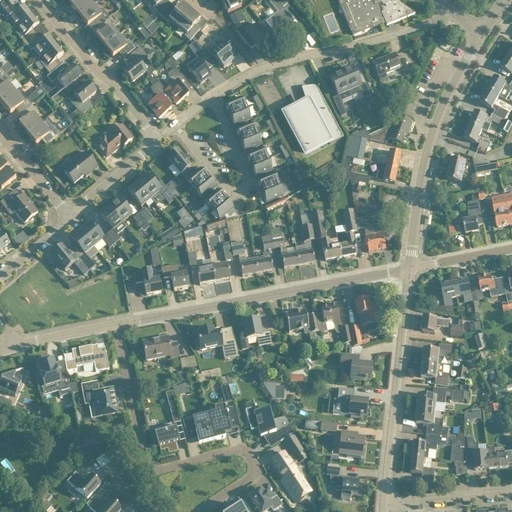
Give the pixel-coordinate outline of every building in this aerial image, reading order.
[(0,0),(0,17),(1,16),(13,6),(8,1),(9,0),(0,0)] [(88,0),(74,0),(77,2),(71,7),(76,13),(74,15),(74,14),(73,15),(77,19),(93,6),(88,0)] [(119,0),(118,0),(114,3),(120,10),(124,6),(119,0)] [(149,0),(155,7),(153,8),(159,17),(170,6),(165,0),(149,0)] [(241,8),(237,0),(228,0),(222,3),(227,14),(241,8)] [(283,9),(287,6),(281,0),(265,0),(277,14),(265,24),(277,38),(294,23),(283,9)] [(415,15),(393,0),(336,0),(353,37),(385,24),(386,27),(415,15)] [(177,28),(191,12),(182,5),(176,11),(170,6),(159,17),(167,23),(169,21),(177,28)] [(23,7),(18,12),(13,6),(1,16),(6,22),(10,19),(17,28),(32,15),(28,10),(27,11),(23,7)] [(103,10),(99,13),(93,6),(77,19),(80,23),(81,23),(81,22),(82,21),(87,27),(93,22),(97,28),(109,18),(103,10)] [(200,20),(191,12),(177,28),(186,35),(184,37),(190,42),(200,31),(194,26),(200,20)] [(238,12),(229,16),(234,26),(243,22),(238,12)] [(37,21),(32,15),(17,28),(14,31),(26,46),(36,37),(37,36),(33,30),(39,26),(35,22),(37,21)] [(109,18),(97,28),(102,33),(96,38),(101,44),(100,46),(99,45),(99,46),(102,50),(109,44),(110,44),(110,43),(118,37),(112,29),(120,23),(113,15),(109,18)] [(274,45),(258,24),(254,27),(254,28),(250,32),(249,31),(246,33),(240,26),(239,27),(241,28),(236,32),(250,50),(255,46),(262,55),(274,45)] [(48,37),(42,42),(37,36),(36,37),(26,46),(31,52),(35,48),(42,57),(57,45),(52,39),(51,41),(48,37)] [(128,41),(124,44),(118,37),(110,43),(110,44),(109,44),(102,50),(106,54),(106,53),(108,52),(113,58),(118,53),(123,59),(135,50),(128,41)] [(418,38),(410,40),(412,46),(420,43),(418,38)] [(219,39),(207,48),(221,65),(233,55),(219,39)] [(214,66),(195,43),(188,48),(197,59),(186,68),(200,86),(212,76),(208,71),(214,66)] [(42,57),(38,60),(45,69),(50,75),(62,66),(57,60),(63,55),(60,51),(61,50),(57,45),(42,57)] [(141,65),(146,61),(147,60),(147,59),(147,58),(147,57),(140,48),(131,55),(123,62),(128,67),(123,72),(132,84),(133,83),(141,76),(146,72),(141,65)] [(385,75),(389,73),(392,72),(400,69),(394,55),(372,64),(380,83),(387,79),(385,75)] [(511,58),(508,56),(501,69),(511,76),(511,75),(511,58)] [(166,63),(171,72),(168,75),(174,85),(166,92),(174,102),(174,103),(176,105),(188,96),(186,93),(192,88),(176,69),(178,68),(171,59),(166,63)] [(72,66),(68,69),(64,64),(62,66),(50,75),(47,78),(52,84),(57,80),(65,90),(81,77),(72,66)] [(340,72),(351,98),(362,93),(365,99),(372,96),(367,84),(360,87),(352,69),(349,70),(349,69),(340,72)] [(351,98),(340,72),(332,76),(333,77),(330,79),(338,97),(332,99),(337,111),(341,118),(346,115),(341,102),(351,98)] [(10,80),(8,78),(6,75),(0,80),(0,103),(2,105),(15,94),(9,86),(13,83),(10,80)] [(511,83),(510,87),(495,78),(487,90),(499,97),(504,88),(511,92),(511,83)] [(168,107),(174,103),(174,102),(166,92),(158,83),(150,89),(156,99),(148,106),(159,120),(171,110),(168,107)] [(68,100),(75,108),(81,117),(86,113),(94,107),(88,100),(96,94),(88,84),(68,100)] [(312,87),(310,87),(301,89),(304,97),(305,97),(309,103),(285,116),(306,154),(328,143),(329,145),(343,138),(318,91),(317,90),(316,89),(315,88),(312,87)] [(15,94),(2,105),(10,115),(16,110),(20,116),(32,106),(41,98),(45,94),(40,89),(36,92),(27,100),(25,98),(26,96),(20,89),(15,94)] [(494,105),(499,97),(487,90),(480,103),(491,110),(492,109),(496,111),(493,116),(502,120),(505,121),(509,113),(494,105)] [(256,105),(261,103),(257,96),(252,99),(256,105)] [(54,105),(59,102),(55,97),(50,100),(54,105)] [(242,98),(225,105),(230,116),(246,109),(242,98)] [(259,111),(264,109),(261,103),(256,105),(259,111)] [(36,111),(32,106),(20,116),(25,121),(19,126),(27,136),(35,130),(41,124),(35,117),(38,114),(36,111)] [(246,109),(230,116),(234,127),(251,120),(246,109)] [(475,112),(470,126),(482,131),(485,124),(489,126),(492,120),(488,118),(484,116),(475,112)] [(388,139),(391,140),(401,144),(406,131),(408,132),(412,123),(399,118),(395,130),(392,129),(388,139)] [(35,130),(27,136),(35,146),(41,141),(46,147),(61,134),(58,131),(48,119),(41,124),(35,130)] [(269,130),(274,127),(270,121),(265,123),(269,130)] [(511,124),(505,121),(500,130),(507,134),(511,125),(511,124)] [(236,131),(240,142),(257,135),(252,124),(236,131)] [(93,144),(104,158),(110,153),(112,155),(117,151),(115,149),(119,146),(121,149),(133,140),(122,126),(107,138),(104,135),(93,144)] [(479,137),(482,131),(470,126),(464,140),(479,146),(477,151),(486,155),(490,145),(482,142),(484,139),(479,137)] [(71,127),(66,131),(70,135),(75,131),(71,127)] [(272,136),(277,133),(274,127),(269,130),(272,136)] [(257,135),(240,142),(245,152),(261,145),(257,135)] [(354,138),(350,137),(346,158),(362,162),(367,141),(354,138)] [(279,148),(282,155),(287,152),(284,146),(279,148)] [(263,149),(246,156),(251,168),(268,161),(263,149)] [(381,150),(378,165),(380,166),(397,170),(401,154),(389,151),(381,150)] [(169,158),(167,160),(180,175),(175,179),(180,184),(191,175),(187,170),(191,167),(177,151),(175,153),(174,152),(168,157),(169,158)] [(290,158),(287,152),(282,155),(286,161),(290,158)] [(90,172),(96,167),(97,169),(98,168),(85,153),(74,162),(75,164),(64,173),(74,185),(84,177),(86,178),(89,176),(88,175),(89,174),(90,172)] [(448,181),(457,183),(461,184),(464,173),(466,163),(452,160),(448,181)] [(272,171),(268,161),(251,168),(255,178),(272,171)] [(496,165),(475,169),(476,175),(497,171),(496,165)] [(342,172),(341,179),(368,185),(370,178),(346,173),(347,167),(343,166),(342,172)] [(377,175),(376,180),(381,182),(384,183),(394,185),(397,170),(380,166),(379,173),(378,172),(377,175)] [(9,173),(6,169),(0,174),(0,193),(15,180),(9,173)] [(186,181),(194,190),(208,179),(200,170),(186,181)] [(295,178),(300,176),(297,170),(292,172),(295,178)] [(257,182),(262,192),(278,186),(274,175),(257,182)] [(298,185),(303,182),(300,176),(295,178),(298,185)] [(147,177),(138,185),(151,200),(160,192),(147,177)] [(208,179),(194,190),(202,199),(215,188),(208,179)] [(169,184),(165,188),(167,191),(170,194),(174,191),(169,184)] [(154,204),(151,200),(138,185),(128,192),(141,208),(145,205),(148,208),(154,204)] [(266,203),(283,196),(278,186),(262,192),(266,203)] [(5,190),(0,193),(0,194),(3,198),(8,194),(5,190)] [(2,202),(0,203),(9,215),(12,215),(13,215),(14,213),(18,217),(24,225),(28,222),(31,222),(33,220),(33,217),(38,214),(31,206),(32,205),(24,195),(21,198),(15,191),(8,197),(2,202)] [(175,200),(170,195),(170,194),(167,191),(161,196),(169,205),(175,200)] [(170,195),(175,200),(179,196),(175,191),(170,195)] [(226,200),(218,191),(204,202),(212,211),(226,200)] [(497,229),(511,226),(505,197),(491,200),(497,229)] [(185,198),(180,202),(185,207),(189,203),(185,198)] [(119,200),(109,208),(122,224),(131,216),(119,200)] [(226,200),(212,211),(219,221),(233,209),(226,200)] [(268,208),(265,210),(267,217),(287,207),(284,201),(268,208)] [(466,235),(479,232),(478,226),(484,225),(482,214),(480,203),(480,202),(468,204),(469,221),(463,222),(466,235)] [(112,231),(107,235),(115,245),(118,242),(120,240),(117,236),(126,228),(122,224),(109,208),(100,216),(112,231)] [(301,228),(304,242),(315,240),(311,215),(309,209),(299,211),(300,217),(302,228),(301,228)] [(358,230),(363,228),(363,226),(375,224),(381,223),(378,209),(372,211),(370,212),(355,215),(357,226),(358,230)] [(139,215),(147,224),(152,219),(144,210),(139,215)] [(183,210),(177,215),(182,221),(179,223),(184,229),(193,222),(183,210)] [(337,240),(341,259),(356,256),(354,246),(352,237),(351,233),(356,232),(352,211),(343,213),(347,233),(336,235),(337,240)] [(321,213),(311,215),(315,240),(326,238),(322,218),(321,213)] [(198,214),(194,217),(198,223),(202,219),(198,214)] [(141,229),(147,224),(139,215),(133,219),(141,229)] [(224,222),(206,228),(208,234),(226,228),(224,222)] [(109,249),(115,245),(107,235),(103,239),(90,224),(81,232),(93,248),(102,240),(109,249)] [(363,228),(368,254),(385,250),(380,224),(370,226),(363,228)] [(202,228),(184,234),(185,241),(203,237),(202,228)] [(0,230),(0,251),(10,244),(0,230)] [(84,256),(93,248),(81,232),(71,240),(84,256)] [(167,233),(159,238),(163,244),(171,239),(167,233)] [(271,236),(274,249),(284,247),(282,234),(271,236)] [(274,249),(271,236),(261,238),(264,251),(274,249)] [(182,238),(172,240),(173,243),(178,243),(179,247),(184,246),(182,238)] [(325,262),(341,259),(337,240),(322,243),(325,262)] [(222,244),(223,249),(226,263),(232,261),(230,248),(229,243),(222,244)] [(233,258),(244,256),(242,243),(231,245),(233,258)] [(295,248),(297,255),(299,267),(314,264),(312,254),(311,245),(305,246),(295,248)] [(53,254),(51,256),(65,272),(74,263),(61,248),(59,249),(58,248),(52,253),(53,254)] [(157,249),(150,252),(152,259),(159,257),(157,249)] [(283,270),(299,267),(297,255),(288,256),(286,249),(280,251),(282,260),(283,270)] [(197,268),(194,255),(193,250),(187,251),(189,263),(190,269),(197,268)] [(273,272),(271,262),(269,253),(263,254),(263,257),(254,259),(257,275),(273,272)] [(87,257),(81,262),(89,272),(95,267),(87,257)] [(238,259),(240,268),(242,278),(257,275),(254,259),(246,261),(245,257),(238,259)] [(84,276),(89,272),(81,262),(76,267),(84,276)] [(212,268),(215,283),(229,280),(229,281),(230,281),(228,271),(227,265),(212,268)] [(161,269),(161,270),(163,279),(171,278),(174,291),(189,288),(187,278),(186,274),(179,276),(177,266),(161,269)] [(197,271),(198,277),(199,286),(200,286),(215,283),(212,268),(197,271)] [(161,294),(159,284),(158,280),(152,281),(150,271),(143,272),(134,274),(135,285),(143,283),(146,296),(161,294)] [(474,282),(476,293),(485,292),(490,291),(491,298),(506,296),(505,290),(499,291),(497,281),(493,281),(492,276),(478,279),(479,281),(474,282)] [(73,293),(84,287),(81,281),(70,286),(73,293)] [(469,281),(455,283),(458,299),(463,298),(465,304),(473,302),(469,281)] [(445,307),(439,308),(440,314),(446,314),(455,316),(453,306),(452,300),(458,299),(455,283),(441,286),(445,307)] [(374,315),(378,314),(376,304),(369,305),(368,299),(354,302),(357,317),(359,316),(361,327),(367,326),(368,332),(377,330),(376,324),(374,315)] [(478,303),(470,304),(472,315),(480,314),(478,303)] [(504,316),(510,315),(508,303),(502,304),(504,316)] [(353,348),(349,330),(348,328),(342,329),(341,324),(340,324),(336,306),(321,309),(322,315),(316,316),(319,334),(327,333),(325,324),(334,323),(334,326),(335,333),(338,335),(341,334),(344,345),(346,345),(347,350),(353,348)] [(308,329),(307,321),(305,312),(285,316),(287,324),(287,325),(288,328),(289,333),(308,329)] [(315,316),(308,317),(310,329),(311,334),(309,334),(311,342),(320,340),(318,332),(315,316)] [(463,338),(464,330),(464,328),(461,317),(460,317),(458,327),(451,326),(450,324),(450,321),(449,321),(434,319),(424,318),(422,332),(435,334),(436,327),(452,329),(451,337),(463,338)] [(240,341),(242,351),(249,350),(247,340),(257,338),(259,348),(271,346),(269,334),(261,335),(259,320),(243,323),(246,340),(240,341)] [(480,323),(470,325),(472,335),(482,332),(480,323)] [(353,348),(361,346),(358,328),(349,330),(353,348)] [(200,351),(222,347),(224,360),(238,357),(233,338),(220,341),(218,332),(213,333),(212,330),(198,332),(199,335),(197,336),(200,351)] [(479,351),(486,348),(485,344),(483,336),(475,338),(479,351)] [(171,359),(179,358),(176,344),(169,345),(168,338),(159,340),(159,341),(142,344),(146,362),(171,357),(171,359)] [(64,362),(66,371),(66,373),(77,371),(76,368),(94,364),(95,373),(109,370),(104,348),(104,349),(98,350),(97,347),(97,346),(71,351),(71,352),(72,352),(74,362),(65,363),(65,361),(64,361),(64,362)] [(440,366),(441,358),(451,359),(451,357),(452,347),(440,346),(439,352),(424,350),(423,364),(440,366)] [(371,365),(360,364),(358,364),(358,358),(341,356),(340,368),(351,369),(350,380),(370,382),(371,365)] [(70,390),(66,373),(66,371),(57,374),(55,368),(53,360),(51,361),(50,359),(48,358),(40,360),(39,362),(40,364),(38,365),(40,373),(44,388),(56,385),(60,398),(71,395),(70,390)] [(194,358),(188,359),(190,370),(197,368),(194,358)] [(471,364),(473,370),(479,368),(477,362),(471,364)] [(423,364),(421,378),(436,380),(435,386),(445,387),(448,387),(449,374),(444,374),(444,366),(440,366),(423,364)] [(458,368),(457,380),(465,381),(467,369),(458,368)] [(0,376),(0,390),(14,397),(20,385),(12,381),(16,372),(0,376)] [(182,374),(175,377),(178,385),(185,382),(182,374)] [(94,404),(97,419),(118,415),(113,389),(99,392),(97,382),(80,385),(85,406),(94,404)] [(228,385),(220,387),(225,403),(233,401),(228,385)] [(511,385),(495,390),(498,402),(498,403),(511,399),(511,385)] [(179,388),(173,390),(175,399),(182,396),(179,388)] [(276,401),(284,401),(284,388),(273,388),(273,396),(275,396),(276,401)] [(339,390),(337,403),(342,403),(341,415),(348,416),(359,417),(359,418),(362,418),(362,417),(366,418),(368,401),(353,399),(354,391),(344,390),(339,390)] [(452,391),(451,401),(463,402),(464,400),(464,392),(460,392),(452,391)] [(491,393),(483,397),(487,404),(495,400),(491,393)] [(417,411),(435,412),(444,413),(445,404),(446,397),(436,396),(426,395),(426,397),(419,397),(417,411)] [(5,401),(2,406),(9,409),(11,403),(5,401)] [(207,415),(215,441),(225,438),(224,435),(231,433),(230,431),(238,428),(233,408),(225,410),(224,407),(214,409),(215,413),(207,415)] [(502,407),(492,409),(493,418),(503,416),(502,407)] [(288,425),(275,434),(268,409),(256,413),(255,408),(245,411),(251,432),(257,430),(259,438),(274,433),(280,442),(294,433),(288,425)] [(435,412),(417,411),(416,425),(423,425),(423,428),(429,428),(428,436),(448,438),(449,429),(445,429),(443,429),(444,421),(435,420),(435,412)] [(207,415),(182,422),(188,442),(197,440),(199,445),(215,441),(207,415)] [(322,423),(322,424),(305,422),(304,430),(316,431),(316,429),(321,429),(321,431),(336,432),(337,425),(322,423)] [(170,425),(154,430),(155,434),(154,434),(158,448),(159,447),(160,452),(167,450),(168,454),(178,452),(175,443),(179,442),(175,428),(171,429),(170,425)] [(92,437),(91,432),(79,434),(82,449),(83,449),(92,447),(101,446),(99,436),(92,437)] [(355,434),(345,433),(341,433),(339,454),(346,455),(346,457),(351,457),(361,459),(363,439),(354,438),(355,434)] [(411,458),(413,458),(426,460),(429,460),(430,450),(437,451),(438,445),(447,446),(448,438),(428,436),(428,437),(426,437),(426,444),(414,442),(413,452),(411,452),(411,458)] [(453,438),(452,445),(457,445),(456,462),(456,463),(467,464),(465,441),(465,439),(458,439),(453,438)] [(473,438),(467,439),(469,454),(473,454),(475,471),(489,470),(489,469),(487,449),(487,453),(479,453),(473,438)] [(301,447),(290,453),(295,461),(305,454),(301,447)] [(494,448),(487,449),(489,470),(489,469),(509,468),(508,465),(511,465),(511,457),(511,452),(505,453),(506,456),(495,457),(494,448)] [(298,475),(283,453),(270,461),(282,480),(280,481),(294,503),(304,497),(300,490),(307,486),(299,475),(298,475)] [(413,458),(411,474),(422,475),(421,482),(433,483),(434,473),(435,470),(431,469),(425,469),(426,460),(413,458)] [(468,475),(467,464),(456,463),(457,476),(468,475)] [(350,478),(344,478),(338,477),(339,470),(327,468),(326,477),(330,477),(329,484),(337,485),(336,487),(341,488),(340,497),(341,497),(341,501),(349,502),(350,498),(351,498),(351,496),(357,497),(358,482),(349,481),(350,478)] [(66,483),(87,502),(101,486),(90,476),(85,482),(75,473),(66,483)] [(260,491),(249,498),(257,511),(266,511),(271,509),(272,511),(273,511),(282,506),(276,497),(272,500),(267,493),(263,495),(260,491)] [(85,506),(91,511),(120,511),(122,511),(111,501),(106,506),(94,496),(85,506)]
